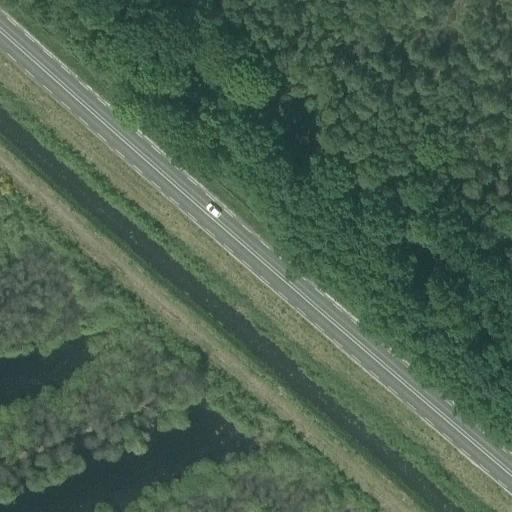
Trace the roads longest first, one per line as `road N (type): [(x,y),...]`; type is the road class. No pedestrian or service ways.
road 1 (primary): [(511,474),(0,27)]
road 2 (track): [(401,511),(0,163)]
road 3 (unclassified): [(511,307),(147,0)]
